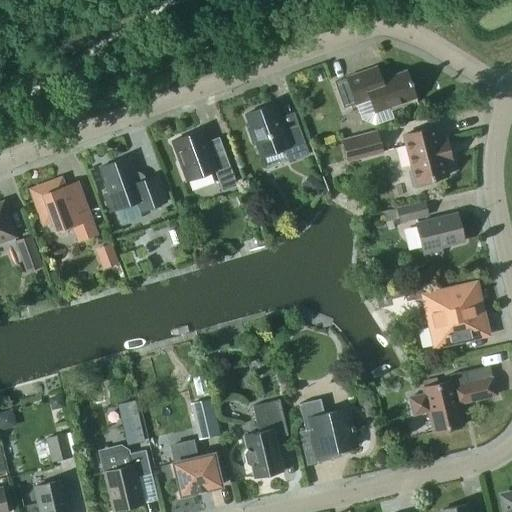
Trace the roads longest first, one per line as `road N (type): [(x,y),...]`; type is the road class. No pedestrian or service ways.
road 1 (residential): [(0,162),(365,26),(411,32),(504,87)]
road 2 (residential): [(293,511),(476,469),(511,449)]
road 3 (residential): [(511,308),(488,206),(504,87)]
